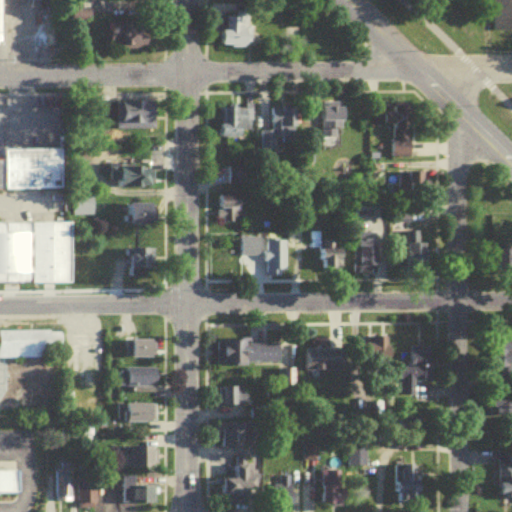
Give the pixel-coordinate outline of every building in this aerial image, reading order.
[(484,0),(511,0),(511,27),(485,28),(484,0)] [(223,13),(223,27),(218,27),(218,41),(245,42),(245,13),(223,13)] [(106,20),(107,40),(120,39),(120,46),(146,46),(145,19),(106,20)] [(155,135),(156,107),(125,107),(124,134),(155,135)] [(346,142),(346,108),(319,108),(319,142),(346,142)] [(261,156),(296,156),(296,110),(271,110),(271,136),(261,136),(261,156)] [(410,162),(411,110),(384,110),(383,161),(410,162)] [(220,111),(220,143),(243,143),(244,136),(251,136),(251,111),(220,111)] [(0,189),(56,188),(56,149),(0,150),(0,189)] [(111,169),(111,192),(153,192),(153,169),(111,169)] [(423,199),(423,177),(398,177),(398,199),(423,199)] [(74,220),(94,220),(94,198),(74,198),(74,220)] [(212,217),(244,217),(244,200),(212,200),(212,217)] [(127,208),(127,232),(157,232),(157,208),(127,208)] [(66,220),(0,220),(0,280),(67,280),(66,220)] [(286,252),(302,252),(302,236),(286,236),(286,244),(265,244),(265,280),(286,280),(286,252)] [(380,239),(360,239),(360,277),(381,277),(380,239)] [(428,248),(408,248),(408,274),(439,274),(439,255),(428,255),(428,248)] [(126,253),(126,277),(154,277),(154,253),(126,253)] [(345,253),(321,253),(321,274),(345,274),(345,253)] [(511,254),(498,255),(498,273),(511,273),(511,254)] [(0,327),(47,327),(47,330),(59,330),(59,346),(40,346),(40,356),(4,356),(0,356),(0,327)] [(127,337),(127,354),(149,355),(150,337),(127,337)] [(217,345),(217,368),(279,369),(280,346),(217,345)] [(360,346),(360,368),(390,368),(390,346),(360,346)] [(511,347),(496,347),(495,382),(508,383),(509,369),(511,369),(511,347)] [(431,351),(411,351),(411,370),(398,370),(398,400),(414,400),(414,385),(431,385),(431,351)] [(303,375),(347,375),(347,353),(303,353),(303,375)] [(128,392),(157,392),(157,373),(128,373),(128,392)] [(245,391),(221,391),(221,411),(245,411),(245,391)] [(494,421),(511,421),(511,398),(494,399),(494,421)] [(125,427),(156,427),(156,409),(125,409),(125,427)] [(242,452),(242,427),(214,427),(214,452),(242,452)] [(347,471),(365,471),(365,446),(347,446),(347,471)] [(130,452),(130,474),(157,474),(157,452),(130,452)] [(511,454),(497,454),(497,503),(511,503),(511,454)] [(221,505),(256,506),(257,462),(234,461),(234,483),(222,483),(221,505)] [(18,475),(0,474),(0,502),(18,503),(18,475)] [(342,475),(322,475),(322,511),(342,511),(342,475)] [(431,508),(432,481),(410,480),(410,478),(395,478),(394,507),(431,508)] [(56,505),(72,505),(72,479),(56,479),(56,505)] [(272,479),(271,511),(292,511),(292,479),(272,479)] [(97,511),(97,481),(77,481),(77,511),(97,511)] [(124,508),(152,508),(152,490),(137,490),(137,481),(124,481),(124,508)]
